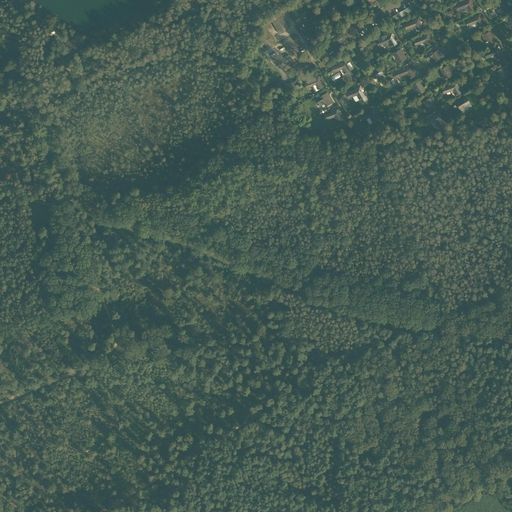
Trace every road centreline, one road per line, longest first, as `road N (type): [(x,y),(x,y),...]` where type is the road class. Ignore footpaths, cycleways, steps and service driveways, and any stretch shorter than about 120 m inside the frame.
road 1 (track): [(83,200),(118,223),(206,250),(285,288)]
road 2 (track): [(100,355),(116,337),(67,201)]
road 3 (track): [(285,288),(439,328)]
road 4 (track): [(184,14),(137,31),(86,73),(59,59)]
road 5 (residential): [(288,80),(399,0)]
